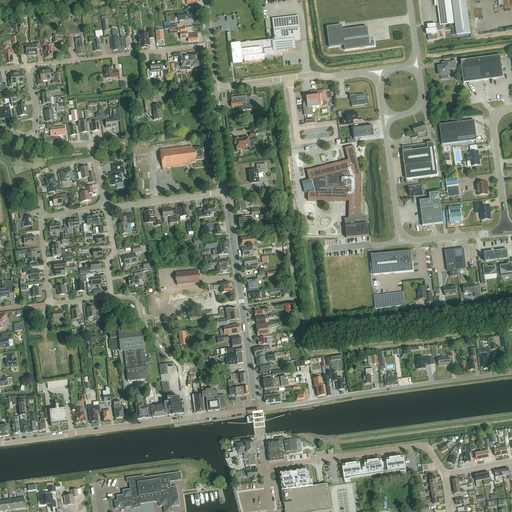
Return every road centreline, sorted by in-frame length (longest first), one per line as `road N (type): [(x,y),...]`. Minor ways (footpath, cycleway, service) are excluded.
road 1 (unclassified): [(0,443),(256,410)]
road 2 (unclassified): [(256,410),(511,373)]
road 3 (unclassified): [(506,232),(418,240),(402,233),(387,112)]
road 4 (tertiary): [(256,410),(227,192)]
road 5 (residential): [(445,475),(420,445),(263,467)]
road 6 (residential): [(209,45),(28,67)]
road 7 (unclassified): [(214,88),(383,75)]
road 8 (residential): [(50,305),(109,295),(114,252),(104,207)]
road 9 (unclassified): [(506,232),(493,119),(511,107)]
road 10 (residential): [(104,207),(227,192)]
